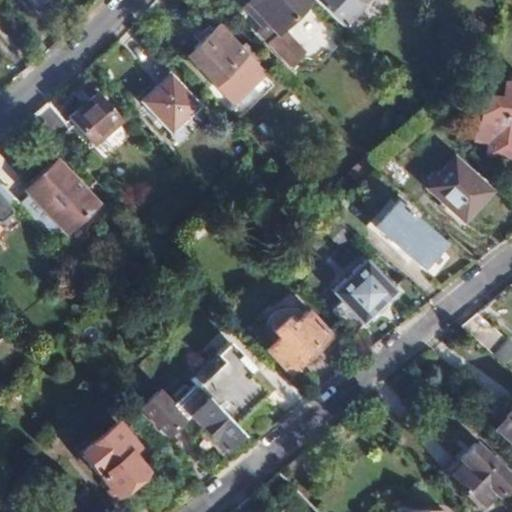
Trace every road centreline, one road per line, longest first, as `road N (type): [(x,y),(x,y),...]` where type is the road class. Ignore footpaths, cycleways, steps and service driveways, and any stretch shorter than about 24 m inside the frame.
road 1 (residential): [(202,511),(511,259)]
road 2 (residential): [(0,121),(132,0)]
